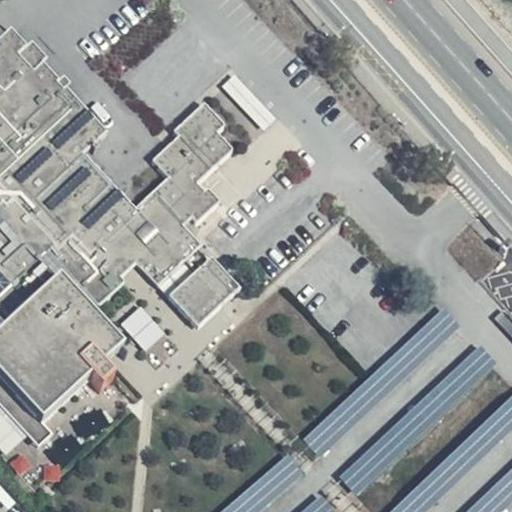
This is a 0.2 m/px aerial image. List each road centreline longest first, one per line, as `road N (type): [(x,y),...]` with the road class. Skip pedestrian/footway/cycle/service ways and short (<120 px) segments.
road 1 (unknown): [(261,511),(484,325)]
road 2 (tertiary): [(511,203),(330,0)]
road 3 (primary): [(511,126),(400,0)]
